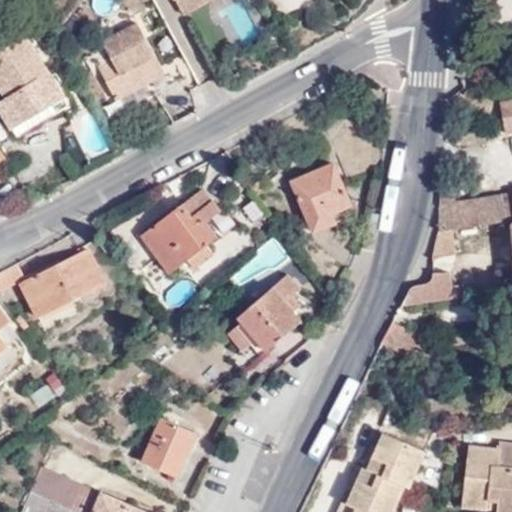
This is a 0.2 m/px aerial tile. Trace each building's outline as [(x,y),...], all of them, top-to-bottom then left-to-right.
[(122,0),(89,0),(101,24),(128,11),(122,0)] [(208,0),(178,0),(186,13),(208,0)] [(140,23),(105,42),(114,59),(100,67),(118,100),(152,82),(148,75),(164,67),(140,23)] [(22,37),(0,50),(0,88),(5,97),(0,100),(0,110),(12,129),(60,98),(22,37)] [(164,67),(148,75),(152,82),(167,74),(164,67)] [(511,101),(502,103),(507,133),(511,132),(511,101)] [(314,231),(334,224),(329,210),(345,204),(349,202),(332,163),(292,181),(314,231)] [(219,212),(202,189),(142,235),(168,270),(186,256),(194,266),(211,253),(204,243),(216,234),(207,221),(219,212)] [(437,229),(453,226),(510,219),(511,234),(511,268),(500,270),(500,276),(495,277),(497,290),(511,287),(511,190),(438,201),(437,229)] [(329,210),(334,224),(350,217),(345,204),(329,210)] [(431,254),(431,260),(454,256),(453,226),(437,229),(431,254)] [(86,247),(25,279),(20,282),(38,315),(103,280),(86,247)] [(15,261),(0,269),(0,287),(17,277),(23,274),(15,261)] [(298,287),(287,273),(237,314),(240,317),(225,329),(239,346),(227,357),(240,371),(300,320),(291,309),(297,304),(290,295),(298,287)] [(401,306),(478,293),(478,283),(451,287),(449,274),(431,274),(427,281),(421,285),(412,285),(401,306)] [(0,328),(0,326),(6,322),(7,322),(0,312),(0,349),(6,345),(10,342),(0,328)] [(17,336),(6,322),(0,326),(0,328),(10,342),(17,336)] [(404,354),(415,333),(392,323),(382,345),(404,354)] [(0,373),(5,370),(2,367),(16,356),(6,345),(0,349),(0,373)] [(176,475),(195,431),(161,417),(141,460),(176,475)] [(391,511),(403,488),(407,490),(424,452),(383,434),(377,448),(373,458),(368,456),(363,466),(359,464),(353,478),(357,479),(353,489),(347,502),(343,500),(337,511),(391,511)] [(497,502),(496,511),(511,511),(511,446),(501,445),(500,450),(469,447),(461,508),(488,511),(489,502),(497,502)] [(373,458),(377,448),(372,446),(368,456),(373,458)] [(144,511),(43,464),(23,505),(30,508),(27,511),(144,511)] [(348,487),(353,489),(357,479),(353,478),(348,487)] [(488,511),(490,511),(496,511),(497,502),(489,502),(488,511)]
